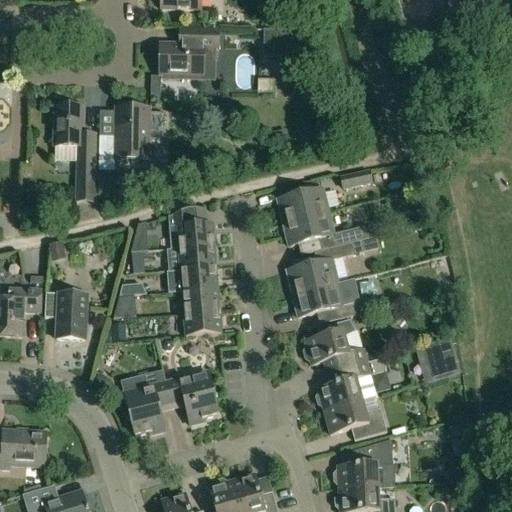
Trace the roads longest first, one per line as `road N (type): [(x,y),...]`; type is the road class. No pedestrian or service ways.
road 1 (track): [(0,247),(414,152)]
road 2 (residential): [(263,441),(242,210)]
road 3 (residential): [(20,76),(123,77),(124,18),(110,18)]
road 4 (residential): [(115,479),(94,423),(69,396),(0,384)]
road 5 (residential): [(115,479),(263,441)]
road 6 (residential): [(20,76),(21,16),(110,18)]
